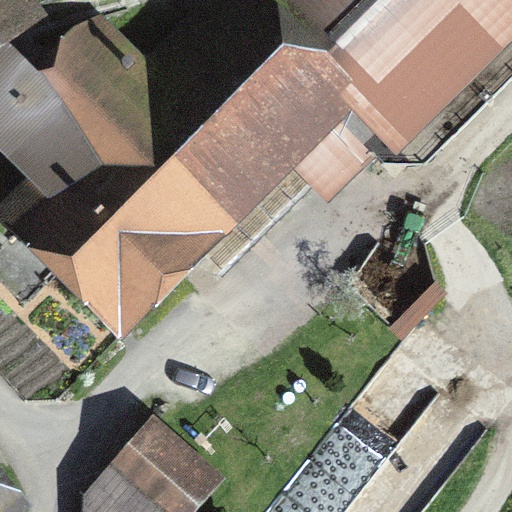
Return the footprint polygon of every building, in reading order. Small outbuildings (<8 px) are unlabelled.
[(188,236),(284,139),(297,152),(309,140),(347,178),(386,140),(390,144),(511,22),(511,7),(504,0),(265,0),(257,8),(248,0),(247,0),(143,106),(75,39),(17,98),(0,80),(0,140),(13,153),(43,123),(82,161),(26,218),(134,326),(206,254),(188,236)] [(48,54),(68,19),(38,2),(18,36),(48,54)] [(362,288),(402,330),(447,286),(406,244),(362,288)] [(93,504),(93,511),(179,511),(207,481),(154,435),(93,504)] [(0,481),(0,511),(15,500),(0,481)]
